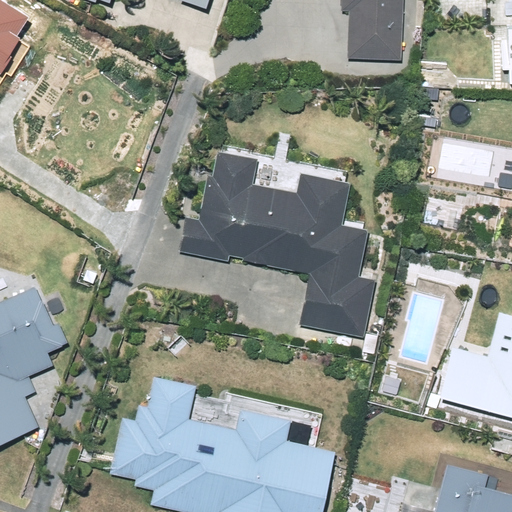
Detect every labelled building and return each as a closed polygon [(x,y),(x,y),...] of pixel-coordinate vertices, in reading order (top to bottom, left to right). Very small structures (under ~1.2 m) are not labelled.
[(77,0),(77,2),(85,4),(84,6),(94,9),(95,6),(108,11),(112,0),(160,0),(179,6),(178,8),(205,18),(210,0),(77,0)] [(400,68),(402,0),(341,0),(341,18),(348,19),(347,66),(400,68)] [(363,344),(374,288),(358,285),(368,239),(340,233),(349,192),(300,182),(296,202),(250,192),(254,167),(216,160),(212,184),(208,183),(199,225),(186,222),(179,257),(227,267),(227,261),(243,264),(243,268),(310,282),(300,331),(363,344)] [(86,272),(82,285),(93,288),(97,275),(86,272)] [(0,453),(37,437),(22,402),(33,397),(27,384),(50,374),(45,362),(66,353),(57,334),(53,336),(34,294),(0,308),(0,453)] [(438,407),(511,426),(511,324),(498,321),(486,363),(452,354),(438,407)] [(149,511),(323,511),(335,464),(285,452),(289,432),(239,420),(235,439),(187,428),(195,396),(154,386),(147,417),(139,414),(135,429),(122,426),(109,480),(136,486),(134,494),(152,498),(149,511)] [(448,474),(437,511),(511,511),(511,506),(483,499),(487,485),(448,474)]
